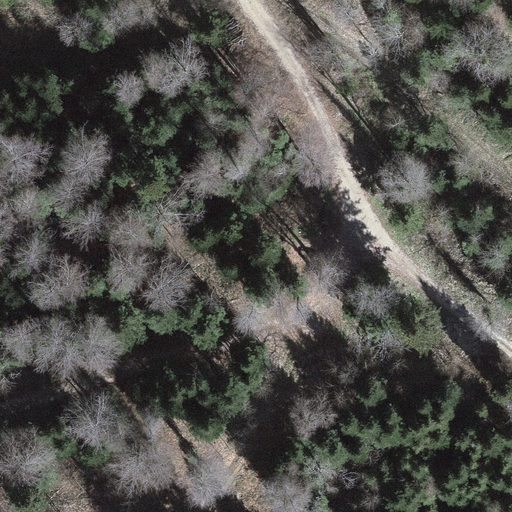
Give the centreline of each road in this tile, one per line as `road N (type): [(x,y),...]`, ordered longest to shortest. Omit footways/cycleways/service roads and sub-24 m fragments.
road 1 (track): [(351,198),(341,275),(313,308),(0,407)]
road 2 (track): [(247,0),(284,48),(333,141),(351,198),(461,315),(511,349)]
road 3 (track): [(279,0),(366,51),(511,157)]
road 4 (track): [(297,316),(252,428),(200,511)]
